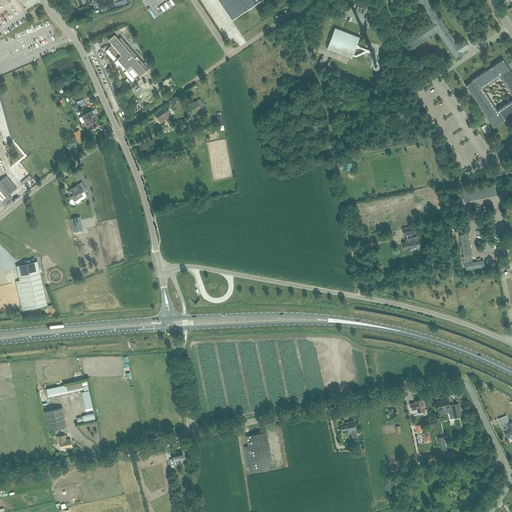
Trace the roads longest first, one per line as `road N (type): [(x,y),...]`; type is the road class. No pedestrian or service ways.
road 1 (unclassified): [(511,343),(363,296),(193,266),(161,270)]
road 2 (unclassified): [(193,435),(462,379)]
road 3 (unclassified): [(0,477),(193,435)]
road 4 (primary): [(353,323),(285,314),(168,317)]
road 5 (primary): [(168,328),(353,323)]
road 6 (primary): [(168,317),(0,332)]
road 7 (primary): [(0,342),(168,328)]
road 8 (primary): [(511,374),(426,339),(353,323)]
road 9 (unclassified): [(118,133),(79,45),(42,0)]
road 10 (unclassified): [(0,218),(118,133)]
road 11 (unclassified): [(161,270),(118,133)]
